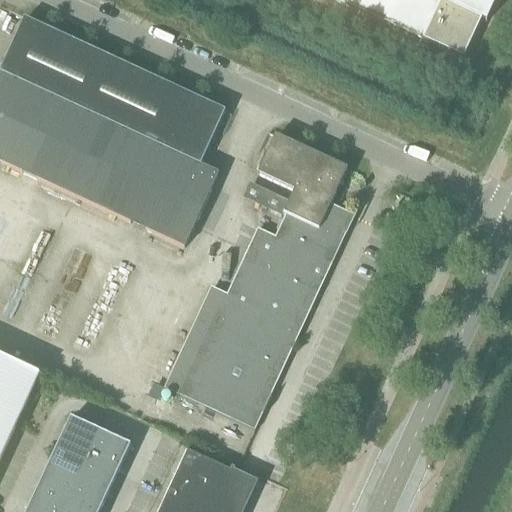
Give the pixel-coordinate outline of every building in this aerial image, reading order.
[(334,0),(464,60),(482,21),(486,23),(497,0),(334,0)] [(218,177),(200,169),(225,113),(24,20),(0,75),(0,164),(184,250),(218,177)] [(228,297),(213,290),(166,391),(255,433),(354,219),(330,208),(346,171),(276,138),(257,177),(294,195),(289,205),(247,185),(240,199),(285,221),(276,240),(258,232),(228,297)] [(0,459),(39,377),(0,358),(0,459)] [(59,444),(89,458),(100,435),(70,421),(59,444)] [(130,449),(100,435),(89,458),(119,472),(130,449)] [(78,482),(89,458),(59,444),(48,468),(78,482)] [(243,511),(256,485),(234,475),(187,453),(159,511),(243,511)] [(109,496),(119,472),(89,458),(78,482),(109,496)] [(37,491),(68,505),(78,482),(48,468),(37,491)] [(101,511),(109,496),(78,482),(68,505),(81,511),(101,511)] [(37,491),(27,511),(64,511),(68,505),(37,491)]
